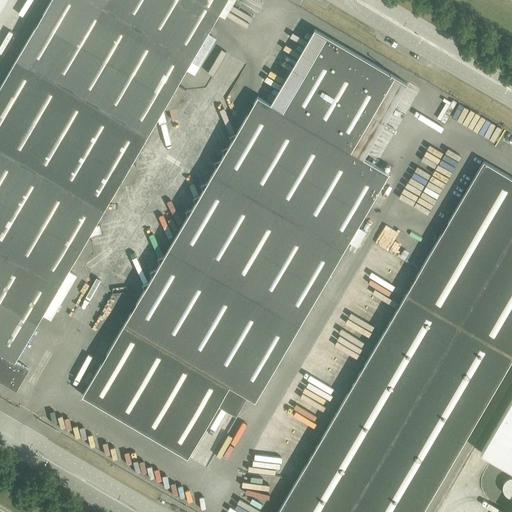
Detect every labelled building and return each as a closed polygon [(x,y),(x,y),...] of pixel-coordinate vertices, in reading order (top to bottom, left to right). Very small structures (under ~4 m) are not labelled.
[(50,0),(0,86),(0,351),(15,361),(51,299),(68,271),(75,260),(84,265),(94,248),(91,238),(88,237),(120,183),(123,184),(133,182),(138,173),(135,163),(132,161),(164,107),(167,109),(177,106),(187,90),(179,85),(178,84),(191,62),(207,34),(227,0),(50,0)] [(258,96),(140,298),(124,324),(230,386),(255,401),(389,173),(351,151),(394,78),(406,85),(407,83),(314,29),(314,30),(326,37),(283,111),(258,96)] [(511,177),(484,161),(277,511),(422,511),(511,359),(511,177)] [(230,386),(124,324),(82,395),(188,457),(230,386)] [(15,361),(0,351),(0,379),(16,389),(29,368),(15,361)] [(511,511),(511,399),(481,453),(491,459),(511,471),(511,511)] [(208,425),(220,432),(232,411),(220,405),(208,425)] [(511,480),(509,480),(506,481),(505,483),(503,484),(502,486),(501,488),(501,491),(502,495),(504,498),(507,500),(511,501),(511,480)]
